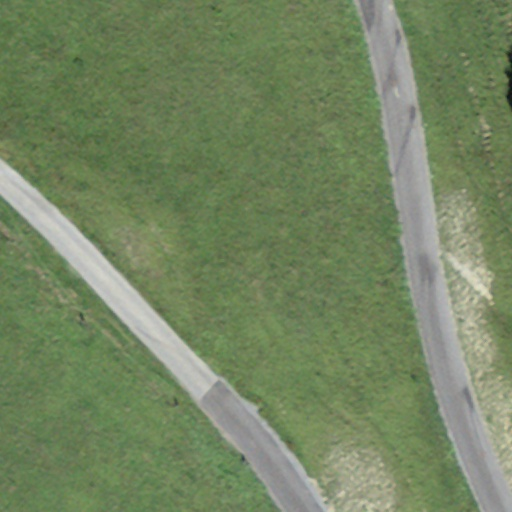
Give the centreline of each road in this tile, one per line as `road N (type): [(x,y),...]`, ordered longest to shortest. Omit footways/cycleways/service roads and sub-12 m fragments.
road 1 (residential): [(502,511),(433,306),(374,0)]
road 2 (residential): [(0,179),(164,339),(305,511)]
